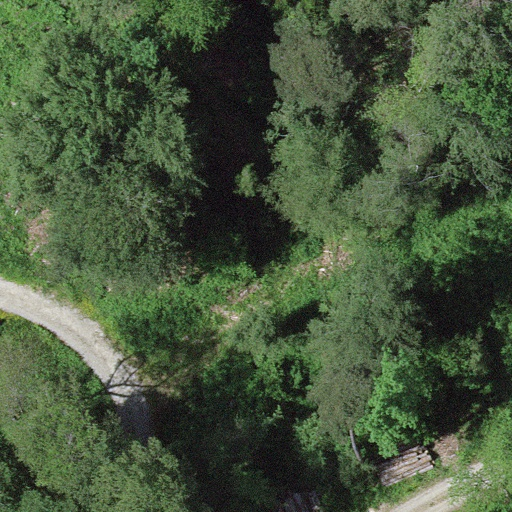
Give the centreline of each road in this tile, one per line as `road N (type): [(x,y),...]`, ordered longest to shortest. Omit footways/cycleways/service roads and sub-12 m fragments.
road 1 (track): [(0,293),(99,337),(130,374),(139,435),(119,511)]
road 2 (track): [(511,451),(401,511)]
